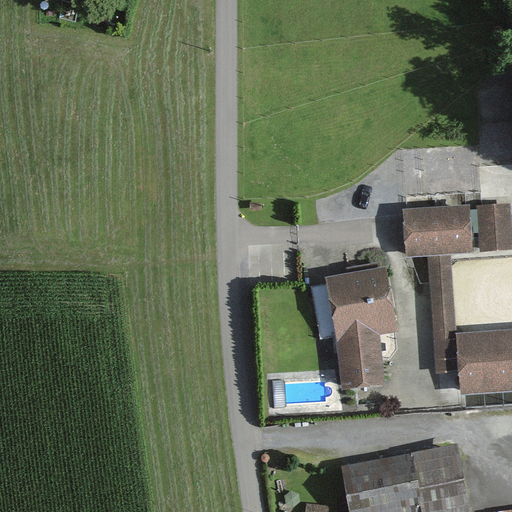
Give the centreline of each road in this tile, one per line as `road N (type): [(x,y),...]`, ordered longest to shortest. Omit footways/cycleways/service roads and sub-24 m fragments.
road 1 (unclassified): [(227,0),(228,378),(255,511)]
road 2 (unknown): [(226,236),(352,216),(390,222),(413,271),(441,411)]
